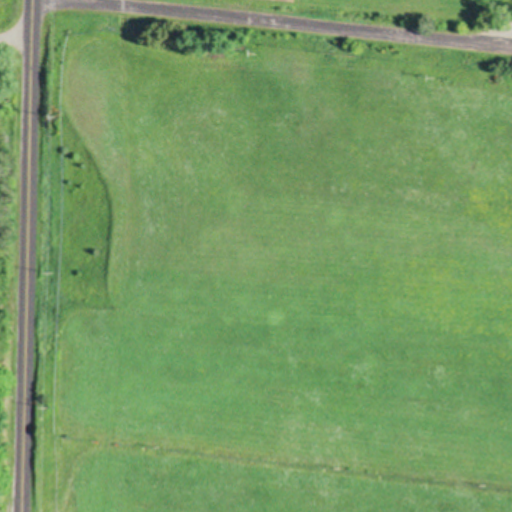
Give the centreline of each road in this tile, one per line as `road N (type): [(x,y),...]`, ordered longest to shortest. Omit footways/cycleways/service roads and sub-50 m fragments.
road 1 (residential): [(22,511),(31,0)]
road 2 (residential): [(495,48),(31,1)]
